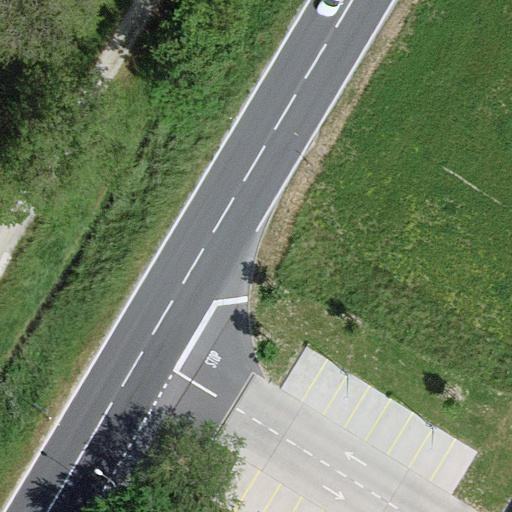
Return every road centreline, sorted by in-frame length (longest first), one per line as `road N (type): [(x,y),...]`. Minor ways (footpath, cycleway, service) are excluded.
road 1 (secondary): [(49,511),(352,0)]
road 2 (track): [(0,260),(153,0)]
